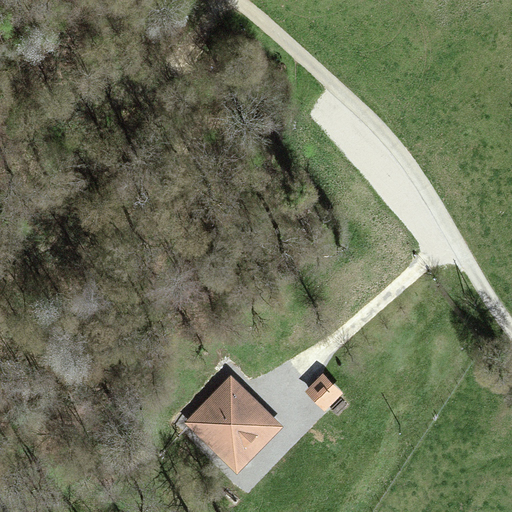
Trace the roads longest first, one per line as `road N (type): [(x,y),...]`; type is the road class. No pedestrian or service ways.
road 1 (track): [(234,0),(373,119),(511,326)]
road 2 (track): [(454,236),(273,396)]
